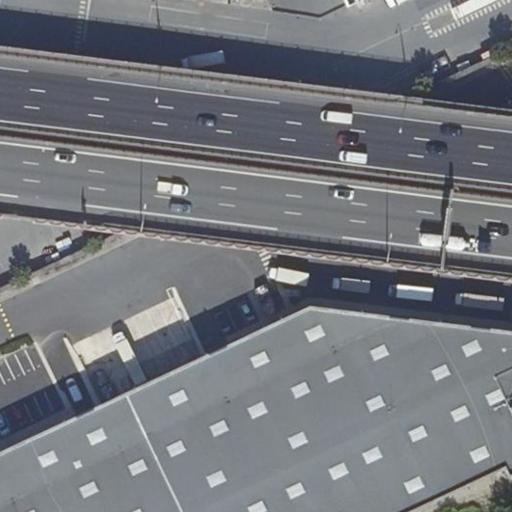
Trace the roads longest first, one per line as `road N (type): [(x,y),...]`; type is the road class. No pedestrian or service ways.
road 1 (motorway): [(511,155),(0,91)]
road 2 (motorway): [(0,163),(511,227)]
